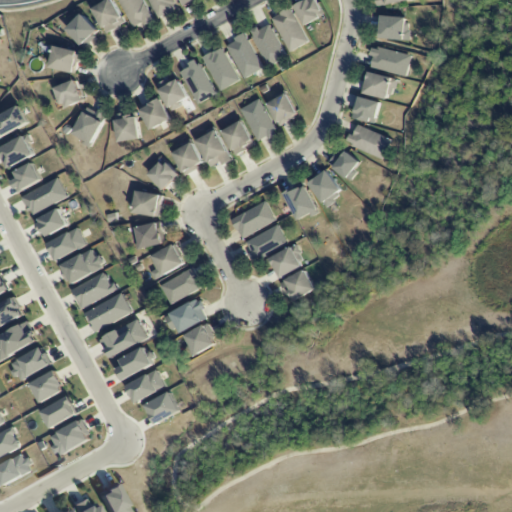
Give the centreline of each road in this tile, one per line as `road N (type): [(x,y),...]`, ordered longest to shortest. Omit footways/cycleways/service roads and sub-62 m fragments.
road 1 (residential): [(349,0),(349,34),(318,138),(206,214),(246,305)]
road 2 (residential): [(0,214),(127,443)]
road 3 (residential): [(117,73),(252,0)]
road 4 (residential): [(127,443),(5,511)]
